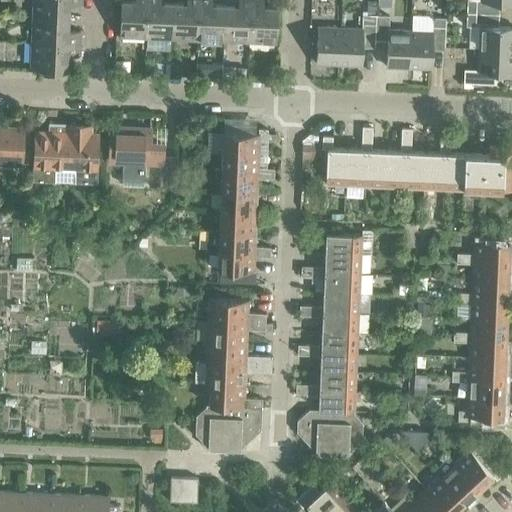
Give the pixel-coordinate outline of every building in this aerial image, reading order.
[(32,0),(32,16),(68,17),(68,4),(81,5),(81,0),(32,0)] [(119,37),(145,38),(146,0),(134,0),(134,1),(120,1),(119,37)] [(146,0),(145,38),(171,39),(172,3),(159,2),(159,0),(146,0)] [(171,39),(197,40),(198,0),(185,0),(186,3),(172,3),(171,39)] [(198,0),(197,40),(223,41),(224,5),(211,4),(210,0),(198,0)] [(223,41),(248,42),(249,0),(237,0),(237,5),(224,5),(223,41)] [(249,0),(248,42),(275,43),(276,7),(262,6),(262,0),(249,0)] [(375,0),(367,0),(367,14),(375,14),(375,0)] [(466,0),(466,13),(475,13),(475,0),(466,0)] [(475,13),(466,13),(465,26),(475,26),(475,13)] [(361,24),(375,24),(375,15),(362,14),(361,24)] [(386,67),(408,68),(409,30),(388,29),(388,16),(375,15),(375,24),(374,40),(387,40),(386,67)] [(32,16),(30,41),(79,44),(80,31),(67,31),(68,17),(32,16)] [(409,30),(408,68),(430,68),(431,45),(444,45),(445,18),(432,17),(431,31),(409,30)] [(316,64),(338,64),(340,27),(317,26),(316,64)] [(511,27),(479,26),(478,48),(511,49),(511,27)] [(340,27),(338,64),(360,65),(362,28),(340,27)] [(79,44),(30,41),(29,68),(65,69),(66,55),(79,56),(79,44)] [(511,49),(478,48),(477,70),(511,71),(511,49)] [(114,61),(114,73),(124,74),(129,74),(129,61),(114,61)] [(153,62),(152,75),(153,75),(161,76),(169,76),(170,63),(153,62)] [(235,72),(234,78),(245,78),(245,68),(240,67),(235,72)] [(463,69),(463,83),(472,83),(473,70),(463,69)] [(223,117),(222,152),(258,153),(258,139),(267,139),(267,129),(258,128),(258,133),(255,133),(255,119),(223,117)] [(35,134),(33,180),(49,181),(95,183),(95,170),(97,136),(83,136),(84,128),(84,126),(68,125),(68,135),(35,134)] [(361,138),(371,138),(372,127),(361,126),(361,138)] [(160,163),(159,186),(175,187),(176,156),(161,155),(162,144),(149,143),(149,129),(110,127),(109,161),(122,161),(121,184),(143,185),(144,162),(160,163)] [(0,163),(20,164),(22,129),(0,128),(0,163)] [(400,140),(410,140),(411,128),(401,128),(400,140)] [(439,141),(450,142),(450,130),(440,130),(439,141)] [(302,141),(301,158),(316,159),(317,136),(309,135),(302,141)] [(325,184),(344,185),(346,148),(331,148),(332,137),(322,136),(321,149),(326,149),(325,184)] [(360,149),(366,149),(371,150),(371,138),(361,138),(360,149)] [(400,151),(405,151),(410,151),(410,140),(400,140),(400,151)] [(439,152),(444,153),(449,153),(450,142),(439,141),(439,152)] [(464,153),(462,190),(502,191),(502,190),(511,190),(511,175),(511,145),(493,145),(493,155),(464,153)] [(344,185),(364,185),(366,149),(360,149),(346,148),(344,185)] [(364,185),(384,186),(385,150),(371,150),(366,149),(364,185)] [(384,186),(403,187),(405,151),(400,151),(385,150),(384,186)] [(403,187),(423,188),(424,152),(410,151),(405,151),(403,187)] [(222,152),(221,171),(257,173),(257,168),(258,153),(222,152)] [(423,188),(442,189),(444,153),(439,152),(424,152),(423,188)] [(442,189),(462,190),(464,153),(449,153),(444,153),(442,189)] [(257,168),(257,173),(257,178),(265,178),(265,168),(257,168)] [(265,168),(265,178),(273,178),(273,168),(265,168)] [(221,171),(220,191),(256,192),(257,178),(257,173),(221,171)] [(220,191),(219,211),(255,212),(255,207),(256,192),(220,191)] [(255,207),(255,212),(255,217),(263,217),(263,207),(255,207)] [(263,207),(263,217),(271,218),(272,208),(263,207)] [(219,211),(218,230),(254,232),(255,217),(255,212),(219,211)] [(65,212),(54,212),(54,227),(64,227),(65,212)] [(324,252),(360,254),(361,234),(326,233),(326,228),(314,227),(313,237),(324,238),(324,252)] [(206,249),(217,250),(254,251),(254,246),(254,232),(218,230),(206,230),(206,249)] [(138,242),(138,246),(146,246),(146,238),(141,238),(138,242)] [(472,259),(508,260),(509,240),(473,239),(472,253),(472,259)] [(254,246),(254,251),(253,256),(261,257),(262,246),(254,246)] [(270,247),(262,246),(261,257),(270,257),(270,247)] [(254,251),(217,250),(217,270),(253,271),(253,256),(254,251)] [(323,272),(359,274),(360,254),(324,252),(323,267),(323,272)] [(456,263),(464,263),(464,253),(456,253),(456,263)] [(464,263),(472,264),(472,259),(472,253),(464,253),(464,263)] [(471,278),(507,280),(508,260),(472,259),(472,264),(471,278)] [(300,276),(312,276),(312,266),(300,266),(300,276)] [(312,276),(323,277),(323,272),(323,267),(312,266),(312,276)] [(322,292),(358,293),(359,274),(323,272),(323,277),(322,292)] [(470,298),(507,299),(507,280),(471,278),(471,293),(470,298)] [(399,284),(398,294),(412,295),(412,284),(399,284)] [(321,311),(358,313),(358,293),(322,292),(322,306),(321,311)] [(454,302),(462,302),(463,292),(454,292),(454,302)] [(462,302),(470,303),(470,298),(471,293),(463,292),(462,302)] [(417,296),(416,315),(429,316),(430,296),(417,296)] [(208,298),(207,319),(265,322),(265,313),(247,312),(248,299),(208,298)] [(470,317),(506,319),(507,299),(470,298),(470,303),(470,317)] [(298,315),(310,316),(310,306),(299,305),(298,315)] [(310,316),(321,316),(321,311),(322,306),(310,306),(310,316)] [(321,331),(357,332),(358,313),(321,311),(321,316),(321,331)] [(416,315),(415,334),(430,335),(431,316),(429,316),(416,315)] [(469,337),(505,339),(506,319),(470,317),(469,332),(469,337)] [(194,340),(206,341),(246,342),(246,329),(264,330),(265,322),(207,319),(197,319),(197,325),(195,325),(194,340)] [(97,320),(97,336),(116,336),(116,320),(97,320)] [(320,350),(356,352),(357,332),(321,331),(320,345),(320,350)] [(452,341),(461,342),(461,332),(453,331),(452,341)] [(461,342),(469,342),(469,337),(469,332),(461,332),(461,342)] [(468,357),(504,358),(505,339),(469,337),(469,342),(468,357)] [(206,341),(205,362),(271,364),(271,356),(245,355),(246,342),(206,341)] [(297,354),(308,355),(309,345),(297,344),(297,354)] [(308,355),(319,355),(320,350),(320,345),(309,345),(308,355)] [(319,370),(355,372),(356,352),(320,350),(319,355),(319,370)] [(467,371),(467,376),(503,378),(504,358),(468,357),(467,371)] [(103,360),(102,375),(118,375),(118,360),(103,360)] [(204,383),(209,383),(244,385),(244,372),(270,373),(271,364),(205,362),(204,383)] [(318,384),(318,390),(354,391),(355,372),(319,370),(318,384)] [(451,381),(459,381),(459,371),(451,370),(451,381)] [(459,381),(467,381),(467,376),(467,371),(459,371),(459,381)] [(467,381),(466,396),(502,398),(503,378),(467,376),(467,381)] [(209,383),(209,404),(208,405),(225,405),(261,407),(261,398),(243,397),(244,385),(209,383)] [(295,394),(307,394),(307,384),(295,383),(295,394)] [(307,394),(318,395),(318,390),(318,384),(307,384),(307,394)] [(425,395),(426,386),(413,386),(413,394),(425,395)] [(318,395),(317,409),(333,410),(353,411),(354,391),(318,390),(318,395)] [(502,398),(466,396),(466,411),(457,410),(457,420),(466,421),(467,416),(502,417),(502,398)] [(207,449),(223,449),(225,405),(208,405),(209,404),(205,404),(205,406),(195,415),(194,433),(207,447),(207,449)] [(225,405),(223,449),(239,450),(240,448),(260,430),(261,407),(225,405)] [(314,453),(331,454),(333,410),(317,409),(308,409),(296,420),(296,431),(314,452),(314,453)] [(333,410),(331,454),(347,455),(347,453),(361,441),(362,423),(353,412),(353,411),(333,410)] [(390,431),(380,440),(388,448),(397,439),(390,431)] [(478,445),(470,451),(492,475),(492,476),(495,480),(503,472),(478,445)] [(468,449),(454,462),(478,489),(492,476),(492,475),(470,451),(468,449)] [(454,462),(439,475),(463,502),(478,489),(454,462)] [(439,475),(425,489),(445,511),(452,511),(463,502),(439,475)] [(169,501),(196,502),(197,477),(170,476),(169,501)] [(305,504),(312,511),(324,511),(345,494),(332,479),(318,491),(310,499),(305,504)] [(312,484),(303,492),(310,499),(318,491),(312,484)] [(445,511),(425,489),(410,502),(419,511),(445,511)] [(20,511),(21,492),(0,491),(0,511),(20,511)] [(49,511),(50,493),(21,492),(20,511),(49,511)] [(302,507),(305,504),(310,499),(303,492),(295,500),(302,507)] [(78,511),(79,494),(50,493),(49,511),(78,511)] [(108,496),(79,494),(78,511),(116,511),(117,504),(108,504),(108,496)] [(353,511),(356,510),(358,508),(345,494),(324,511),(353,511)] [(372,511),(392,511),(384,502),(372,511)] [(419,511),(410,502),(399,511),(419,511)]
